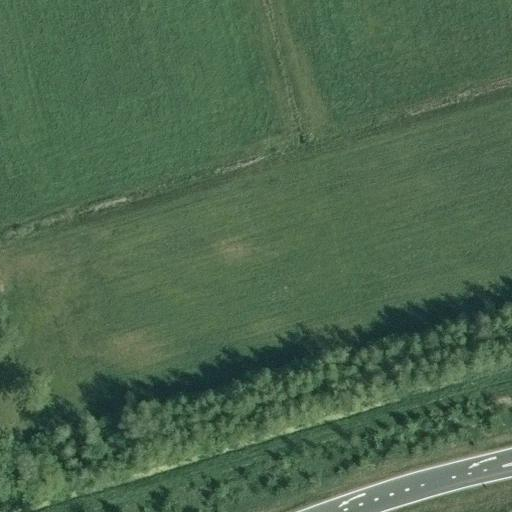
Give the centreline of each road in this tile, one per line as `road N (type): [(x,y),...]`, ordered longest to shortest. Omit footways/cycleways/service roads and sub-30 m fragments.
road 1 (track): [(511,390),(99,511)]
road 2 (motorway): [(502,472),(360,511)]
